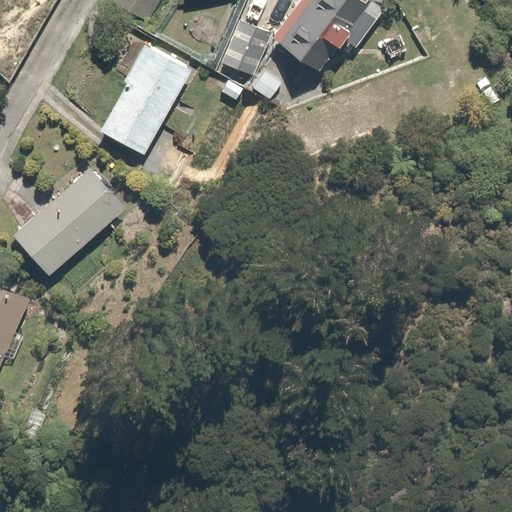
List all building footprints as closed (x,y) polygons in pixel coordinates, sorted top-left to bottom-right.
[(348,11),(332,0),(291,0),(250,56),(292,87),(311,61),(322,69),(343,41),(332,33),(348,11)] [(242,47),(217,34),(195,79),(220,91),(242,47)] [(164,78),(123,56),(75,146),(115,168),(164,78)] [(104,217),(72,180),(0,243),(0,248),(30,282),(104,217)] [(0,344),(14,311),(0,305),(0,344)]
